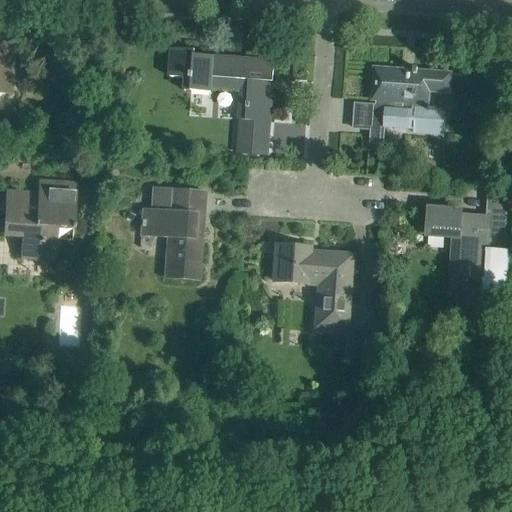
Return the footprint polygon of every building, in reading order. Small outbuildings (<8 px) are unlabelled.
[(0,110),(2,110),(3,94),(11,95),(15,43),(0,42),(0,110)] [(170,70),(169,77),(171,78),(183,78),(185,78),(191,79),(190,92),(191,92),(208,93),(210,93),(211,88),(241,90),(239,121),(237,155),(252,156),(254,122),(269,123),(274,62),(194,56),(195,51),(171,50),(170,70)] [(370,131),(369,144),(383,145),(385,128),(386,111),(411,112),(410,130),(414,130),(414,134),(439,135),(440,132),(444,132),(445,115),(441,115),(441,111),(425,110),(425,105),(428,105),(429,92),(449,94),(450,74),(417,72),(417,69),(414,69),(414,74),(403,73),(403,71),(374,69),(373,83),(376,83),(376,87),(373,87),(372,101),(375,101),(375,106),(374,130),(370,129),(370,131)] [(45,132),(44,142),(61,143),(62,133),(45,132)] [(77,184),(58,183),(38,181),(37,203),(30,202),(30,193),(6,191),(3,225),(22,226),(20,260),(54,262),(56,229),(74,230),(77,184)] [(450,289),(467,290),(468,277),(484,278),(482,305),(504,306),(508,253),(487,251),(488,232),(509,234),(511,198),(511,185),(490,184),(488,221),(460,219),(460,212),(429,209),(428,236),(457,239),(456,252),(452,252),(450,289)] [(206,194),(170,191),(152,189),(150,211),(142,211),(140,236),(167,238),(164,279),(200,281),(202,240),(194,239),(196,216),(204,217),(206,194)] [(346,330),(350,276),(351,256),(321,254),(321,258),(309,257),(309,249),(276,246),(274,282),(320,285),(317,328),(346,330)] [(86,291),(85,304),(97,305),(98,292),(86,291)] [(352,349),(351,359),(373,361),(374,351),(352,349)]
